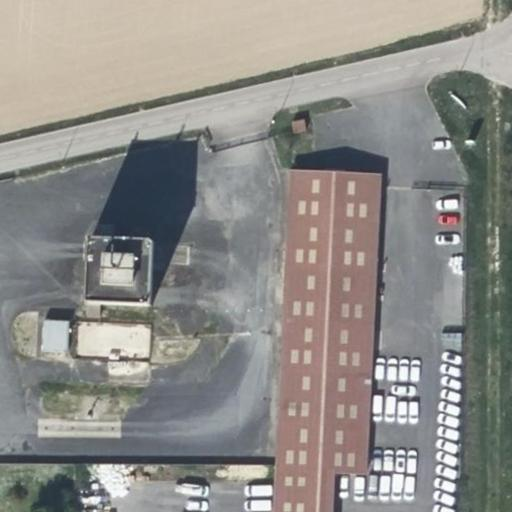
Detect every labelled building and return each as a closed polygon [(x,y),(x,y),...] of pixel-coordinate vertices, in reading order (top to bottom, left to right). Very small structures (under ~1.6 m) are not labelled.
[(308,145),(308,132),(290,135),(289,147),(308,145)] [(367,482),(377,185),(288,183),(277,489),(276,511),(331,511),(332,483),(367,482)] [(158,259),(158,246),(93,243),(91,323),(104,324),(104,311),(156,313),(158,259)] [(70,323),(45,321),(43,354),(68,355),(70,323)] [(149,342),(148,340),(148,337),(146,335),(144,334),(141,333),(138,333),(136,334),(133,336),(132,339),(132,342),(132,344),(134,347),(136,349),(139,350),(142,350),(145,349),(147,347),(148,345),(149,342)]
